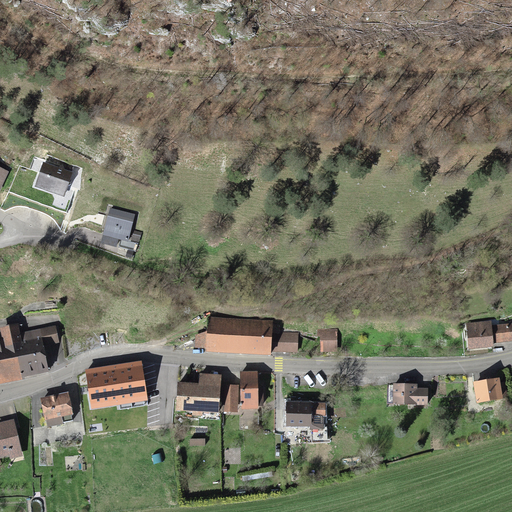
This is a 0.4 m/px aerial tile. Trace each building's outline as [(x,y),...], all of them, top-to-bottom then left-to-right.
[(67,174),(40,164),(34,183),(61,193),(67,174)] [(133,216),(110,209),(101,237),(113,240),(114,236),(125,240),(133,216)] [(268,318),(207,316),(207,332),(196,332),(195,347),(296,349),(296,335),(268,335),(268,318)] [(5,340),(0,341),(0,379),(20,376),(19,371),(44,367),(39,341),(55,338),(53,327),(19,334),(17,321),(2,324),(5,340)] [(509,321),(466,324),(467,343),(510,340),(509,321)] [(337,330),(320,330),(319,349),(336,350),(337,330)] [(137,363),(86,369),(91,404),(141,398),(137,363)] [(239,385),(221,384),(220,408),(256,409),(257,370),(240,369),(239,385)] [(199,380),(176,379),(176,405),(217,406),(217,374),(199,373),(199,380)] [(498,376),(472,380),(475,396),(500,392),(498,376)] [(425,384),(390,384),(390,403),(424,403),(425,384)] [(65,392),(40,398),(45,422),(59,418),(58,412),(69,409),(65,392)] [(323,402),(286,401),(286,420),(323,421),(323,402)] [(0,451),(7,450),(8,455),(18,453),(11,421),(0,423),(0,451)]
